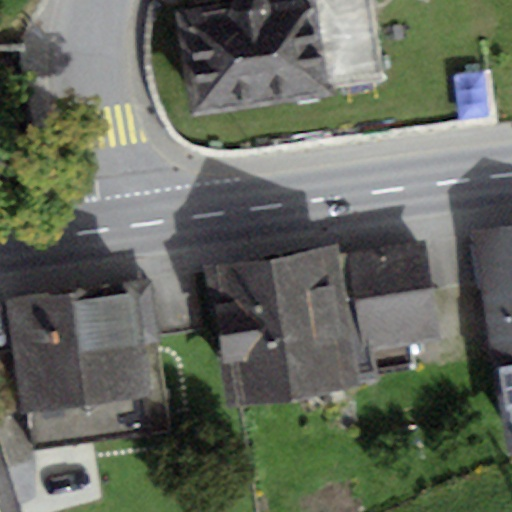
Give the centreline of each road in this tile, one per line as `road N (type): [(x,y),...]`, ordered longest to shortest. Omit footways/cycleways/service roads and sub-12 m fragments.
road 1 (primary): [(110,233),(511,175)]
road 2 (unclassified): [(106,0),(95,92),(110,233)]
